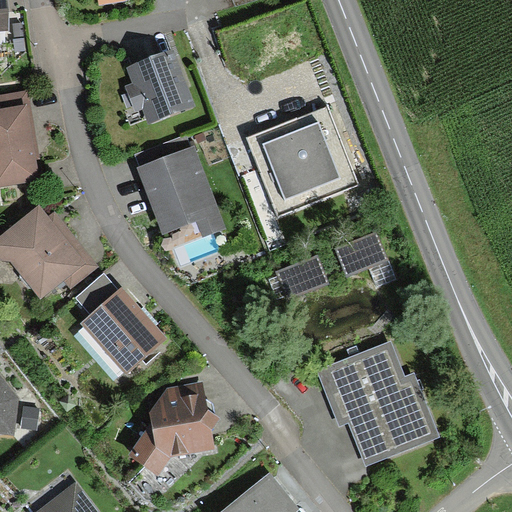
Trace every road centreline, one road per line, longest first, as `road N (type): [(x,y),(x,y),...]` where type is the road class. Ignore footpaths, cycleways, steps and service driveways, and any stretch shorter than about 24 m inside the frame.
road 1 (residential): [(42,0),(86,159),(121,238),(273,411),(290,450),(343,511)]
road 2 (primary): [(339,0),(471,331),(511,404)]
